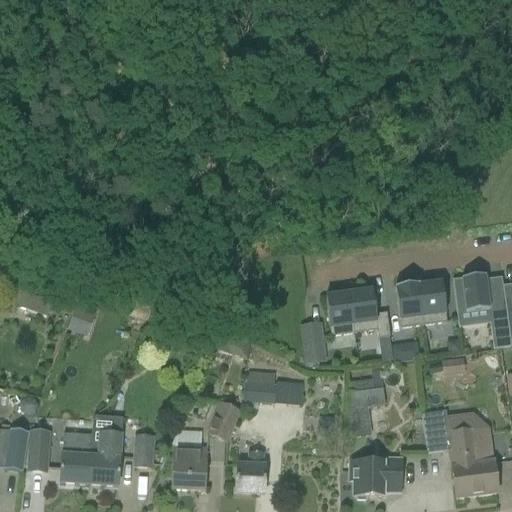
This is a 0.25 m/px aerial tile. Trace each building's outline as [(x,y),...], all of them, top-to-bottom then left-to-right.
[(452,284),(456,318),(488,313),(493,353),(510,350),(502,289),(501,281),(485,283),(484,279),(452,284)] [(441,286),(418,289),(422,321),(445,318),(441,286)] [(511,287),(502,289),(510,350),(511,350),(511,287)] [(394,291),(398,324),(422,321),(418,289),(418,288),(394,291)] [(19,294),(14,309),(45,320),(51,305),(19,294)] [(348,297),(352,329),(376,326),(372,294),(348,297)] [(348,297),(325,300),(329,332),(352,329),(348,297)] [(78,305),(72,322),(91,328),(97,311),(78,304),(78,305)] [(167,337),(185,345),(191,332),(173,324),(167,337)] [(216,354),(233,358),(237,343),(221,338),(216,354)] [(460,356),(458,343),(446,344),(447,357),(460,356)] [(303,349),(305,368),(326,365),(323,347),(303,349)] [(393,365),(406,363),(404,347),(391,349),(393,365)] [(443,382),(466,380),(463,361),(441,363),(443,382)] [(345,398),(344,413),(344,441),(370,438),(367,410),(384,408),(382,392),(373,393),(371,382),(345,386),(346,397),(345,398)] [(244,404),(274,406),(275,388),(245,386),(244,404)] [(207,437),(226,445),(239,415),(219,407),(207,437)] [(497,496),(488,431),(472,433),(471,431),(465,432),(464,422),(446,424),(445,416),(421,419),(427,458),(446,455),(452,501),(497,496)] [(90,439),(89,460),(87,488),(117,490),(121,437),(110,437),(111,421),(94,420),(92,423),(91,423),(90,439)] [(9,434),(4,472),(21,475),(27,437),(9,434)] [(175,434),(175,450),(201,450),(201,434),(175,434)] [(46,476),(48,436),(30,435),(27,475),(46,476)] [(89,460),(90,439),(63,437),(61,458),(59,486),(87,488),(89,460)] [(150,472),(153,440),(135,439),(134,470),(150,472)] [(170,493),(204,495),(206,452),(172,451),(170,493)] [(235,497),(263,498),(264,470),(262,470),(262,456),(248,455),(247,469),(236,469),(235,497)] [(400,496),(400,463),(367,462),(367,465),(349,465),(348,485),(352,485),(352,500),(356,500),(356,504),(365,504),(365,500),(382,500),(382,496),(400,496)]
